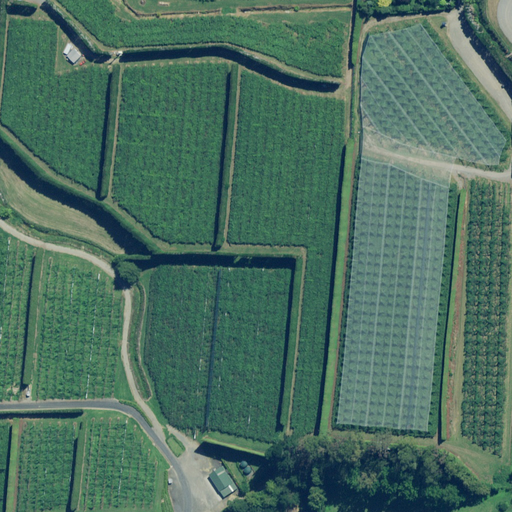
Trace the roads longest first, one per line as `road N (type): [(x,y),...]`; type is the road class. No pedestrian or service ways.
road 1 (unknown): [(457,0),(455,39),(506,116),(505,176)]
road 2 (unknown): [(505,176),(364,153)]
